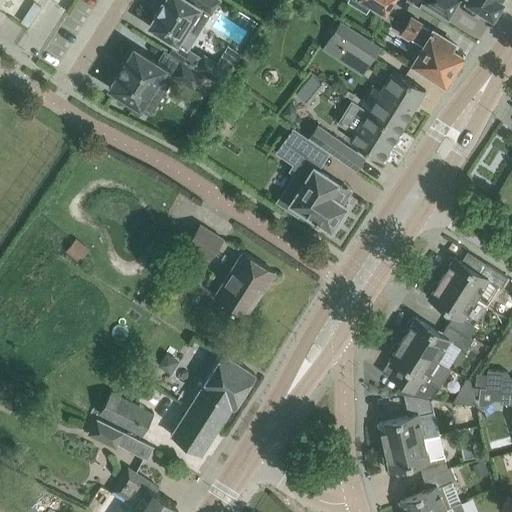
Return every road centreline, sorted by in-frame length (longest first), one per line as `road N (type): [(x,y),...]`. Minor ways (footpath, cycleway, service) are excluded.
road 1 (secondary): [(511,48),(397,189)]
road 2 (secondary): [(338,281),(261,429)]
road 3 (residential): [(201,188),(338,281)]
road 4 (secondary): [(428,208),(511,65)]
road 5 (secondary): [(346,332),(428,208)]
road 6 (residential): [(360,505),(317,509),(245,455)]
road 7 (residential): [(360,505),(349,375)]
road 8 (secondary): [(261,429),(346,332)]
road 9 (residential): [(124,0),(57,107)]
